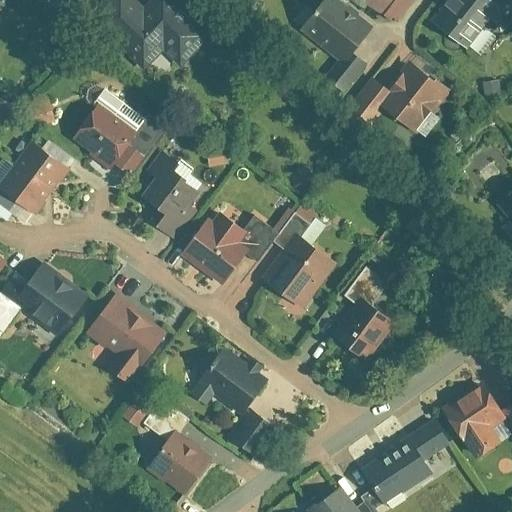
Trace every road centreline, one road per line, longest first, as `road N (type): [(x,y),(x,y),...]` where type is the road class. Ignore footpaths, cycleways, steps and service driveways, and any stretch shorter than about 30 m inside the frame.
road 1 (residential): [(0,225),(21,241),(117,241),(361,416)]
road 2 (residential): [(511,318),(361,416)]
road 3 (residential): [(361,416),(241,503)]
